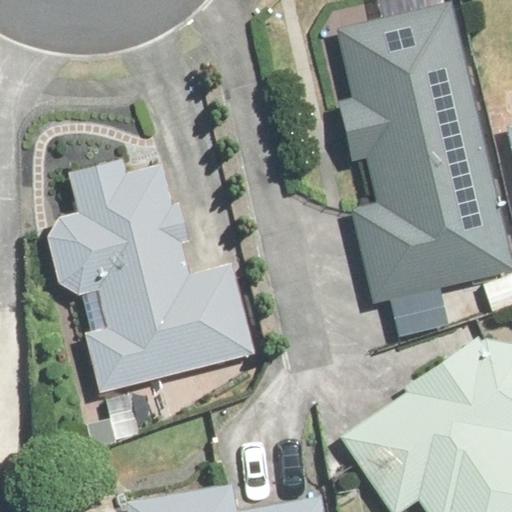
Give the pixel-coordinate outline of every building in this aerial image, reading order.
[(356,97),(344,100),(357,161),(372,158),(381,201),(354,207),(376,303),(511,272),(511,247),(457,1),(340,27),(356,97)] [(189,271),(161,173),(130,182),(125,163),(71,178),(78,203),(74,206),(70,208),(67,211),(64,214),(62,218),(59,221),(57,225),(55,229),(54,233),(53,237),(52,242),(51,246),(51,250),(52,255),(52,259),(53,263),(54,267),(56,271),(58,275),(60,279),(63,282),(65,286),(68,289),(72,292),(75,294),(79,296),(83,298),(85,299),(94,331),(86,334),(104,397),(256,354),(230,259),(189,271)] [(511,511),(511,331),(510,328),(487,343),(482,336),(406,386),(410,393),(344,437),(393,511),(403,511),(420,501),(427,511),(511,511)] [(0,511),(18,511),(17,468),(0,468),(0,511)] [(136,511),(331,511),(329,499),(258,511),(238,511),(233,484),(135,502),(136,511)]
